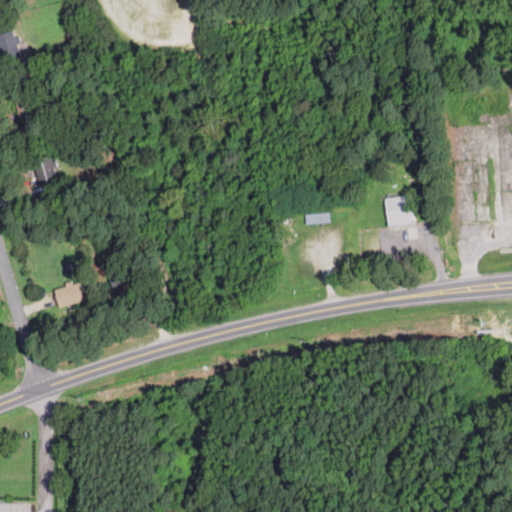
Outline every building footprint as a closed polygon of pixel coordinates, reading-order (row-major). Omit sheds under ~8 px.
[(0,32),(0,47),(4,60),(21,54),(13,28),(0,32)] [(22,123),(41,120),(37,95),(18,98),(22,123)] [(39,183),(59,181),(56,155),(36,158),(39,183)] [(413,221),(410,194),(384,196),(387,223),(413,221)] [(328,212),(305,212),(305,221),(328,221),(328,212)] [(136,264),(110,272),(116,290),(142,282),(136,264)] [(87,302),(85,282),(58,285),(60,306),(87,302)]
